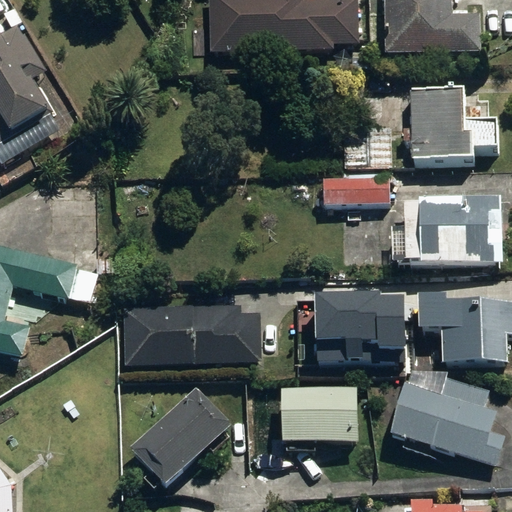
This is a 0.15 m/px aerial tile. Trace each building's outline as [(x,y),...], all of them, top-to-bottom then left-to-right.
[(214,0),(216,60),(339,56),(339,50),(365,50),(363,3),(311,5),(311,0),(214,0)] [(457,0),(391,0),(393,61),(488,58),(486,21),(459,22),(457,0)] [(0,158),(8,172),(66,136),(56,120),(58,119),(38,86),(53,77),(25,31),(0,46),(0,158)] [(472,96),(414,98),(417,169),(482,167),(481,156),(505,155),(504,126),(473,127),(472,96)] [(350,131),(348,175),(396,177),(397,133),(350,131)] [(395,183),(328,185),(329,212),(396,211),(395,183)] [(425,209),(411,210),(412,237),(401,237),(402,270),(430,269),(430,273),(508,270),(506,203),(425,205),(425,209)] [(396,239),(350,240),(350,268),(396,267),(396,239)] [(77,270),(0,251),(0,357),(3,358),(29,365),(37,332),(11,326),(19,292),(96,310),(104,277),(103,243),(79,242),(77,270)] [(511,307),(477,309),(477,306),(456,307),(456,302),(426,303),(426,308),(413,308),(414,339),(448,338),(449,371),(511,369),(511,307)] [(245,311),(129,314),(130,373),(267,369),(265,318),(245,318),(245,311)] [(365,322),(323,325),(325,368),(367,365),(365,322)] [(448,401),(412,391),(397,443),(502,473),(511,441),(497,437),(503,417),(489,413),(494,396),(453,385),(448,401)] [(202,394),(136,455),(174,495),(240,435),(202,394)] [(363,396),(289,398),(291,451),(364,450),(363,396)] [(0,511),(20,511),(19,493),(0,466),(0,511)]
